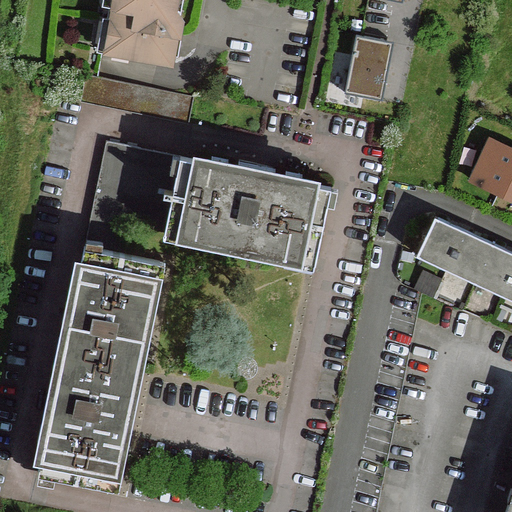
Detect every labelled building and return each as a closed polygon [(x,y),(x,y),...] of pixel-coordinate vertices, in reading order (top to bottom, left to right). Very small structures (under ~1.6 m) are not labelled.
[(185,0),(113,0),(105,49),(174,62),(185,0)] [(395,42),(357,35),(346,93),(384,100),(395,42)] [(86,74),(81,101),(189,123),(195,96),(86,74)] [(108,140),(87,243),(121,251),(125,233),(165,241),(166,235),(182,155),(108,140)] [(509,167),(511,162),(511,160),(477,144),(459,182),(486,194),(488,189),(492,191),(494,186),(499,188),(504,178),(499,175),(504,165),(509,167)] [(182,155),(166,235),(308,263),(325,174),(198,149),(196,158),(182,155)] [(492,191),(491,193),(511,202),(511,162),(509,167),(504,165),(499,175),(504,178),(499,188),(494,186),(492,191)] [(511,248),(440,214),(422,252),(511,295),(511,248)] [(87,243),(39,472),(121,489),(169,261),(121,251),(87,243)]
